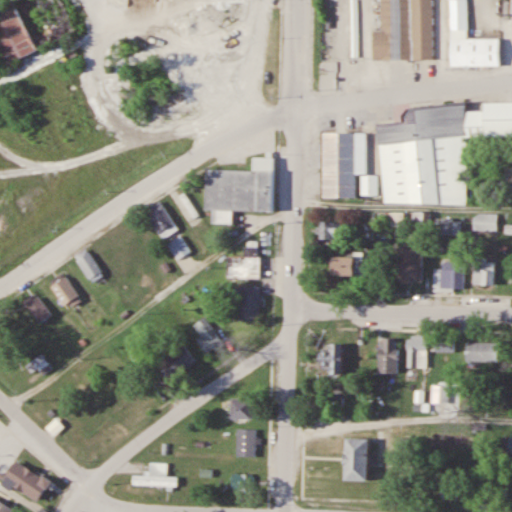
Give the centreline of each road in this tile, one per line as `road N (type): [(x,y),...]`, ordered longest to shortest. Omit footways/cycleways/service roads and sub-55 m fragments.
road 1 (residential): [(284,511),(295,0)]
road 2 (residential): [(0,291),(184,164),(294,113)]
road 3 (residential): [(60,511),(134,444),(288,334)]
road 4 (residential): [(240,511),(108,505),(0,394)]
road 5 (residential): [(511,314),(289,309)]
road 6 (residential): [(294,113),(511,78)]
